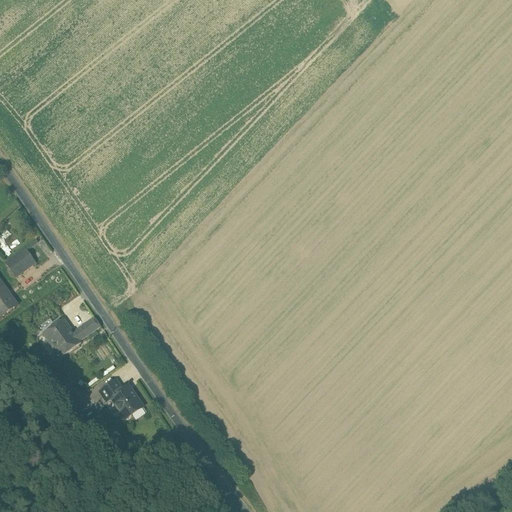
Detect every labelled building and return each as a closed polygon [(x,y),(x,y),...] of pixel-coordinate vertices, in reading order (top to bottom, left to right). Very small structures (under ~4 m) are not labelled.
[(25,250),(5,264),(14,277),(34,263),(25,250)] [(8,292),(0,297),(0,317),(17,305),(8,292)] [(94,319),(73,333),(79,341),(100,327),(94,319)] [(65,320),(44,335),(51,345),(72,331),(65,320)] [(72,331),(51,345),(60,358),(81,343),(79,341),(73,333),(72,331)] [(116,381),(100,392),(107,403),(111,399),(123,390),(116,381)] [(143,407),(132,391),(125,389),(123,390),(111,399),(121,413),(120,414),(125,421),(132,416),(131,415),(143,407)]
